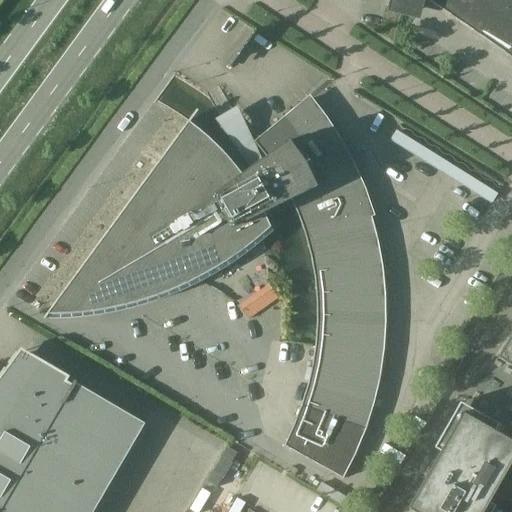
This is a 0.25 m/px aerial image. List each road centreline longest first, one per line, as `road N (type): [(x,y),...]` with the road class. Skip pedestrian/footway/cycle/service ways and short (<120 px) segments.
road 1 (unclassified): [(0,284),(207,0)]
road 2 (unknown): [(354,55),(336,99),(395,270),(399,348),(414,385)]
road 3 (unknown): [(95,348),(135,313),(169,305),(206,315),(261,355),(275,377),(265,447)]
road 4 (unclassified): [(511,158),(269,0)]
road 5 (unknown): [(265,447),(354,486),(414,385)]
road 6 (unknown): [(414,385),(511,207)]
road 7 (primary): [(0,162),(120,0)]
road 8 (unknown): [(95,348),(265,447)]
